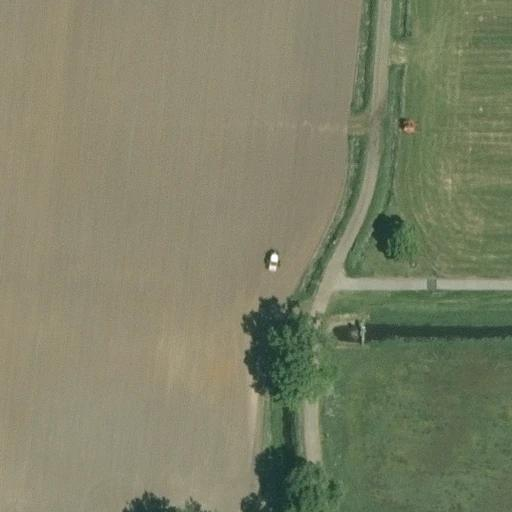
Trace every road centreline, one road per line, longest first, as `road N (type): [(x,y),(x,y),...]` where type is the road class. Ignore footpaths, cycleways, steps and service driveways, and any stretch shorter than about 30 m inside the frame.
road 1 (unclassified): [(317,511),(308,366),(324,283)]
road 2 (track): [(324,283),(511,284)]
